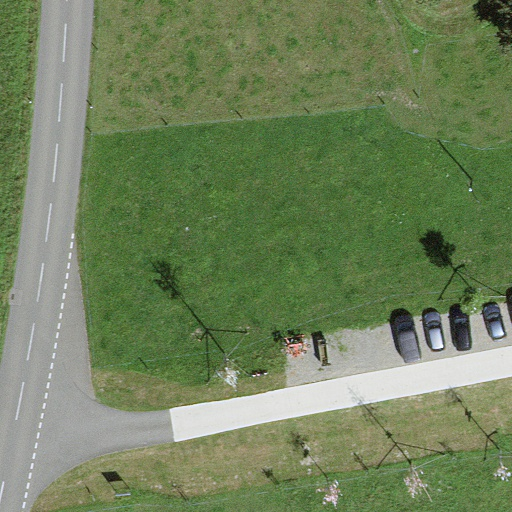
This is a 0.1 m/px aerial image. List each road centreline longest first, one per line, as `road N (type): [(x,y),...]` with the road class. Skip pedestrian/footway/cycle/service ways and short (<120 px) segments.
road 1 (track): [(4,433),(109,432),(511,359)]
road 2 (tertiary): [(57,0),(52,110),(0,454)]
